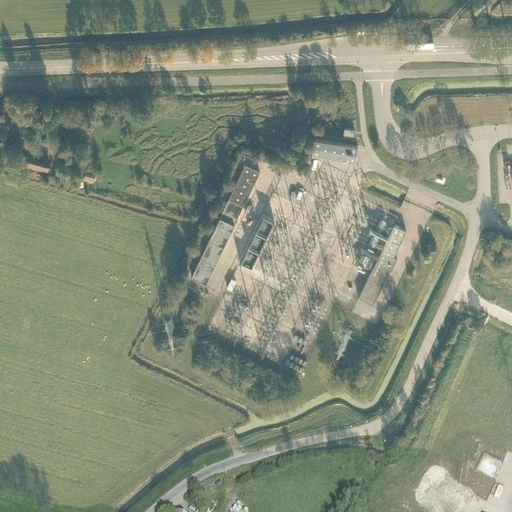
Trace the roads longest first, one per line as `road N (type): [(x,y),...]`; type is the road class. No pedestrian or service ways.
road 1 (unclassified): [(155,511),(221,465),(385,420),(397,409),(481,216)]
road 2 (secondary): [(381,53),(0,68)]
road 3 (unclassified): [(0,87),(381,74)]
road 4 (unclassified): [(478,146),(399,139),(384,117),(381,74)]
road 5 (unclassified): [(381,74),(511,69)]
road 6 (secondary): [(381,53),(511,49)]
